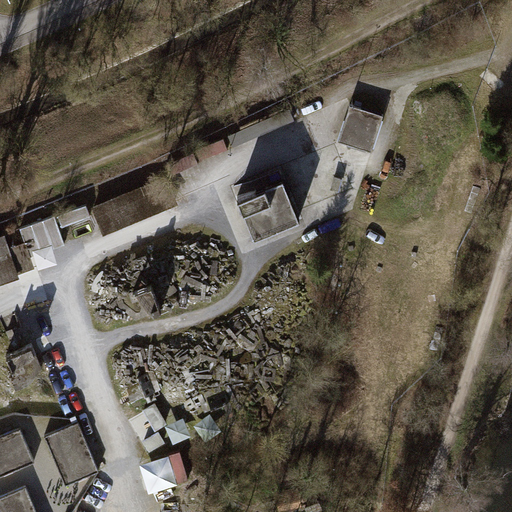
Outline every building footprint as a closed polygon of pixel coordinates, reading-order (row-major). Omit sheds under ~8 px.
[(384,114),(350,103),(339,140),(372,151),(384,114)] [(225,140),(167,164),(171,175),(230,152),(225,140)] [(238,195),(254,235),(299,218),(283,177),(238,195)] [(334,177),(331,188),(339,189),(341,178),(334,177)] [(104,230),(175,201),(166,178),(94,207),(104,230)] [(0,278),(17,273),(4,236),(0,237),(0,278)] [(152,284),(116,298),(120,307),(136,319),(161,309),(152,284)] [(32,345),(7,355),(21,389),(28,386),(36,378),(42,369),(32,345)] [(162,389),(151,364),(142,367),(145,374),(138,377),(140,382),(126,388),(129,396),(143,390),(145,396),(154,392),(156,395),(161,393),(159,390),(162,389)] [(224,384),(198,396),(202,404),(209,401),(212,409),(231,400),(227,393),(224,384)] [(155,402),(142,410),(155,430),(167,423),(155,402)] [(45,435),(65,484),(98,470),(78,421),(45,435)] [(0,435),(0,473),(34,459),(21,427),(0,435)] [(158,430),(143,439),(150,451),(165,442),(158,430)] [(180,450),(168,453),(177,482),(189,478),(180,450)] [(0,496),(0,511),(36,511),(25,486),(0,496)]
